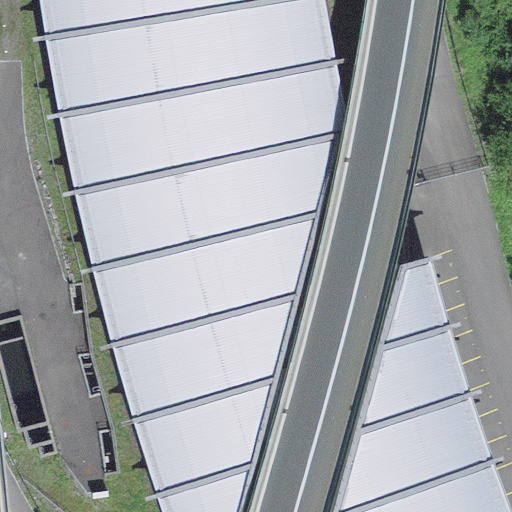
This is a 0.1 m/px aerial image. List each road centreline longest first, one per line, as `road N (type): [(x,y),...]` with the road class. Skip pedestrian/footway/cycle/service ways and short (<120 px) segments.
road 1 (motorway): [(408,511),(359,386),(287,119),(264,0)]
road 2 (motorway): [(115,0),(141,153),(244,511)]
road 3 (trunk): [(277,511),(367,163),(395,0)]
